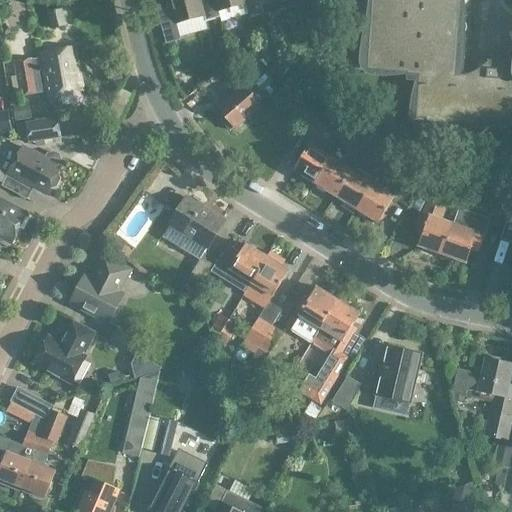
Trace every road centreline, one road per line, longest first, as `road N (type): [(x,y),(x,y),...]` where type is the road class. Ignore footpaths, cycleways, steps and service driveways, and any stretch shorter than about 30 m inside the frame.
road 1 (residential): [(511,322),(424,298),(334,254),(251,201),(178,139),(153,100)]
road 2 (residential): [(0,355),(61,239),(96,205),(153,100)]
